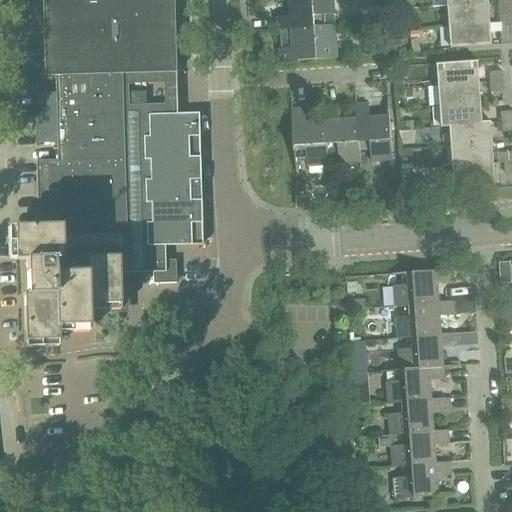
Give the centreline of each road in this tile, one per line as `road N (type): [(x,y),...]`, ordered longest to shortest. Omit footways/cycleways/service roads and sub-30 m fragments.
road 1 (residential): [(487,511),(480,228)]
road 2 (unclassified): [(480,228),(229,243)]
road 3 (residential): [(0,216),(7,206),(6,0)]
road 4 (residential): [(229,243),(220,85)]
road 5 (residential): [(220,85),(359,76)]
road 6 (residential): [(55,498),(11,473),(0,402)]
road 7 (residential): [(192,349),(230,307),(229,243)]
